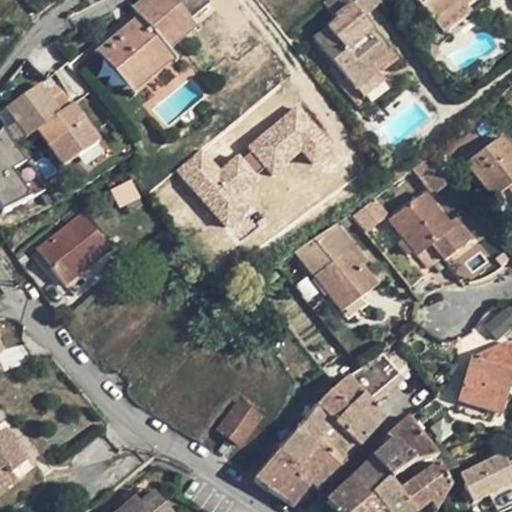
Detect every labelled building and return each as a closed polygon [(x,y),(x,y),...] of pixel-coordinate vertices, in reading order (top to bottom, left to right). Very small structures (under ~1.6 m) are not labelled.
[(150,0),(136,12),(133,9),(132,11),(137,16),(141,21),(110,46),(119,58),(113,62),(127,78),(139,68),(142,73),(166,53),(173,61),(175,63),(177,61),(169,52),(161,43),(189,21),(211,3),(208,0),(150,0)] [(150,0),(144,0),(133,9),(136,12),(150,0)] [(333,24),(314,39),(357,93),(379,75),(371,66),(389,51),(376,35),(373,38),(369,33),(372,31),(361,17),(380,3),(377,0),(328,0),(323,4),(337,21),(333,24)] [(414,0),(433,22),(461,0),(460,0),(414,0)] [(466,7),(461,0),(433,22),(439,30),(459,14),(467,8),(466,7)] [(211,3),(189,21),(195,28),(216,10),(211,3)] [(467,8),(459,14),(462,19),(470,12),(467,8)] [(95,51),(99,56),(104,51),(110,46),(141,21),(137,16),(95,51)] [(196,30),(195,28),(189,21),(161,43),(169,52),(196,30)] [(119,58),(110,46),(104,51),(113,62),(119,58)] [(113,62),(104,51),(99,56),(121,83),(127,78),(113,62)] [(389,51),(371,66),(379,75),(397,60),(389,51)] [(166,53),(142,73),(149,82),(173,61),(166,53)] [(127,78),(121,83),(132,96),(149,82),(142,73),(139,68),(127,78)] [(379,75),(357,93),(363,99),(384,82),(379,75)] [(50,78),(41,84),(47,94),(56,88),(50,78)] [(41,84),(7,108),(27,137),(37,130),(63,167),(99,142),(72,104),(69,106),(56,88),(47,94),(41,84)] [(200,148),(175,171),(224,225),(304,151),(313,162),(334,143),(296,102),(221,170),(200,148)] [(7,108),(0,112),(0,120),(16,144),(27,137),(7,108)] [(511,150),(502,137),(466,163),(493,199),(509,186),(506,183),(511,178),(511,150)] [(437,174),(429,164),(419,171),(427,181),(437,174)] [(137,194),(130,182),(112,191),(119,203),(137,194)] [(425,195),(390,221),(403,239),(413,252),(417,256),(432,244),(444,260),(470,241),(454,220),(448,225),(425,195)] [(83,215),(37,251),(64,285),(110,249),(83,215)] [(336,224),(295,252),(299,258),(339,228),(336,224)] [(339,228),(299,258),(314,278),(341,313),(376,286),(361,267),(349,252),(354,247),(339,228)] [(403,239),(397,244),(407,257),(413,252),(403,239)] [(354,247),(349,252),(361,267),(366,263),(354,247)] [(511,307),(509,304),(484,325),(496,340),(511,326),(511,307)] [(471,358),(458,401),(483,409),(501,414),(507,395),(501,393),(507,371),(511,372),(511,345),(503,344),(472,358),(471,358)] [(397,349),(351,383),(364,395),(365,397),(407,361),(397,349)] [(507,395),(511,377),(511,372),(507,371),(501,393),(507,395)] [(347,378),(330,394),(347,411),(352,407),(364,395),(351,383),(347,378)] [(330,394),(317,408),(334,425),(347,411),(330,394)] [(364,395),(352,407),(374,429),(385,418),(365,397),(364,395)] [(240,403),(217,430),(238,445),(259,416),(240,403)] [(316,407),(296,431),(318,447),(340,467),(358,447),(334,425),(317,408),(316,407)] [(347,411),(334,425),(358,447),(374,429),(352,407),(347,411)] [(393,442),(414,464),(437,459),(408,418),(398,428),(387,438),(393,442)] [(2,431),(0,433),(0,471),(5,468),(10,474),(25,463),(2,431)] [(296,431),(276,453),(298,470),(292,478),(307,491),(311,486),(320,476),(326,482),(340,467),(318,447),(296,431)] [(393,442),(371,461),(388,481),(402,471),(414,464),(393,442)] [(270,460),(252,481),(293,509),(307,491),(292,478),(298,470),(276,453),(270,460)] [(414,464),(402,471),(412,485),(438,465),(437,459),(414,464)] [(371,461),(349,482),(367,501),(370,498),(380,511),(410,511),(398,494),(390,484),(388,481),(371,461)] [(412,485),(398,494),(410,511),(417,511),(427,505),(432,511),(435,511),(441,503),(450,488),(438,465),(412,485)] [(511,482),(506,470),(463,490),(471,506),(511,486),(511,482)] [(320,476),(311,486),(317,492),(326,482),(320,476)] [(349,482),(325,504),(332,511),(354,511),(356,510),(367,501),(349,482)] [(148,488),(135,499),(140,504),(153,494),(148,488)] [(135,499),(120,511),(167,511),(153,494),(140,504),(135,499)] [(367,501),(356,510),(357,511),(380,511),(370,498),(367,501)]
